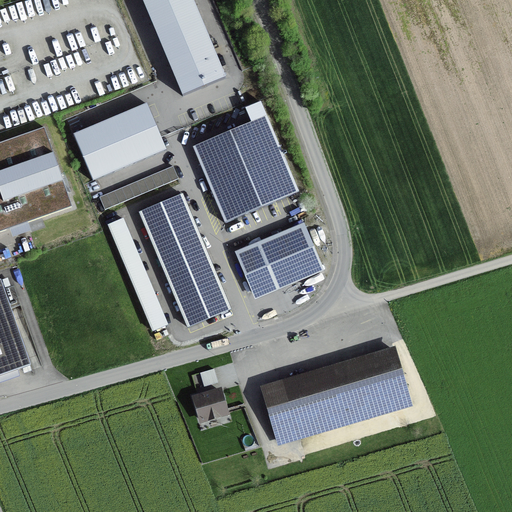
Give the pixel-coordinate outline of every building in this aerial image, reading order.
[(226,79),(192,0),(141,0),(182,97),(226,79)] [(192,146),(225,223),(299,191),(261,101),(245,107),(251,121),(192,146)] [(166,150),(146,105),(72,137),(92,182),(166,150)] [(45,128),(0,143),(0,231),(73,206),(45,128)] [(172,168),(102,198),(107,211),(177,180),(172,168)] [(187,327),(231,309),(183,193),(139,212),(187,327)] [(169,325),(123,220),(107,227),(153,332),(169,325)] [(324,270),(304,222),(235,251),(255,299),(324,270)] [(1,278),(0,278),(0,375),(31,365),(1,278)] [(395,346),(260,386),(278,446),(413,406),(395,346)] [(214,370),(200,374),(204,387),(218,383),(214,370)] [(221,388),(191,397),(199,425),(204,424),(205,434),(227,428),(226,417),(230,416),(221,388)]
